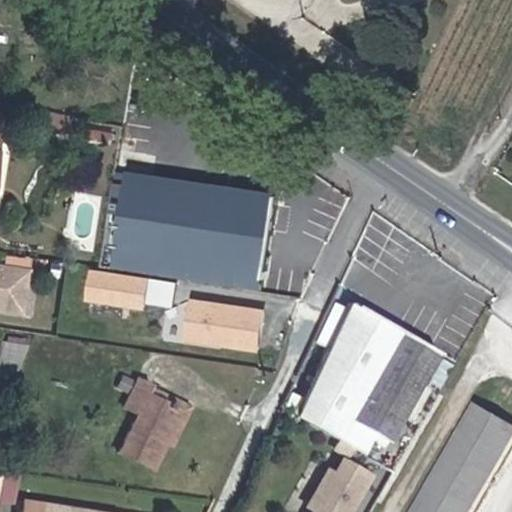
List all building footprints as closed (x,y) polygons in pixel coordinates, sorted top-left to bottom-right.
[(106,127),(87,125),(86,138),(104,140),(106,127)] [(217,200),(272,209),(275,192),(220,182),(217,200)] [(272,209),(217,200),(125,185),(116,246),(262,267),(272,209)] [(0,309),(6,311),(9,296),(13,268),(0,265),(0,309)] [(102,271),(101,271),(83,268),(80,295),(107,299),(110,288),(133,292),(132,303),(186,311),(190,283),(186,283),(102,271)] [(272,308),(195,298),(189,342),(268,352),(272,308)] [(346,305),(289,422),(333,447),(341,433),(397,336),(399,334),(346,305)] [(397,336),(341,433),(352,440),(355,435),(380,450),(423,375),(433,358),(397,336)] [(0,372),(7,374),(16,347),(0,343),(0,372)] [(166,440),(179,410),(174,407),(143,393),(146,382),(133,375),(119,407),(133,413),(115,452),(153,468),(166,440)] [(179,397),(146,382),(143,393),(174,407),(179,397)] [(511,434),(472,409),(437,470),(411,511),(472,511),(511,444),(511,434)] [(179,410),(166,440),(173,443),(187,413),(179,410)] [(352,440),(341,433),(333,447),(344,454),(352,440)] [(344,454),(333,447),(322,465),(334,471),(344,454)] [(344,511),(360,486),(334,471),(309,511),(344,511)] [(8,474),(0,493),(11,498),(19,478),(8,474)] [(4,511),(76,511),(7,497),(4,511)]
